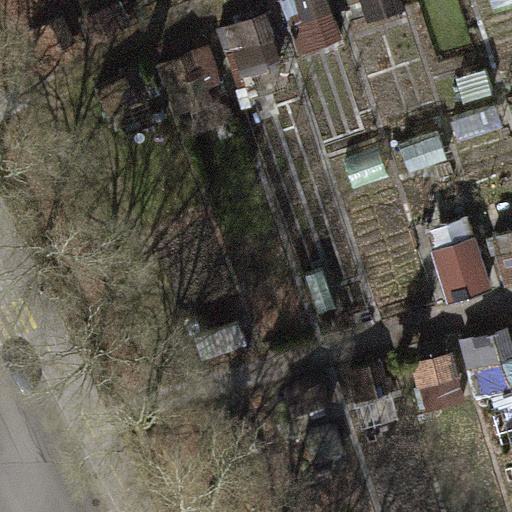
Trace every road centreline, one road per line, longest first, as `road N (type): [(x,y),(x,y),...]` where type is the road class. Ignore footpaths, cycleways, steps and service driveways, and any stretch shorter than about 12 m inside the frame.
road 1 (track): [(511,307),(166,402),(112,445)]
road 2 (track): [(241,0),(0,107)]
road 3 (primary): [(17,511),(0,350)]
